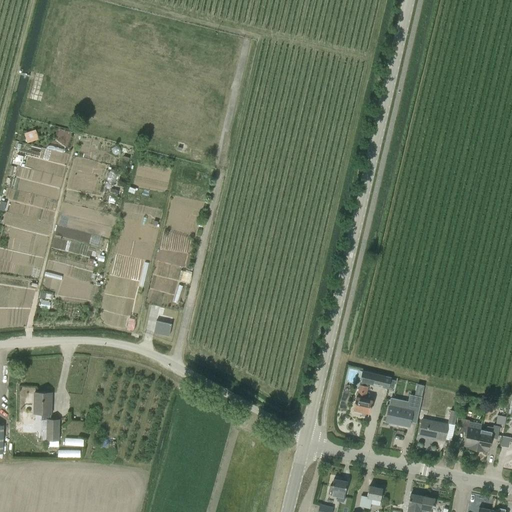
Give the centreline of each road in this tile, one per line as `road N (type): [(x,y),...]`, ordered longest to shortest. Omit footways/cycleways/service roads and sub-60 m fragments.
road 1 (secondary): [(305,436),(408,0)]
road 2 (unclassified): [(0,345),(112,341),(174,364),(305,436)]
road 3 (tertiary): [(464,479),(355,456),(305,436)]
